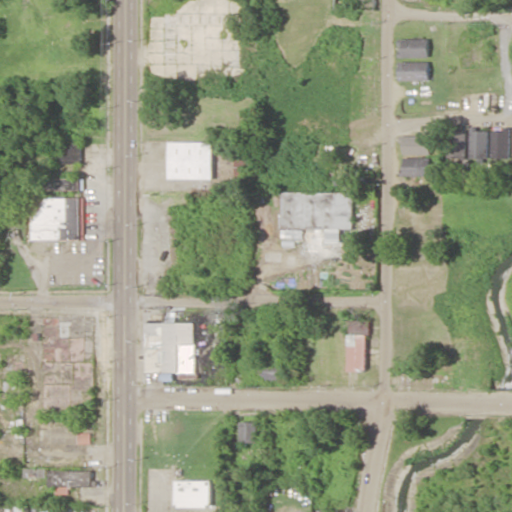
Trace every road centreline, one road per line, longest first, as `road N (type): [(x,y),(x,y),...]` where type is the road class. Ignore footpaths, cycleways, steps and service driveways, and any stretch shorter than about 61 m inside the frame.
road 1 (residential): [(366,511),(384,397),(389,0)]
road 2 (secondary): [(124,511),(125,0)]
road 3 (residential): [(511,397),(123,395)]
road 4 (residential): [(386,298),(0,300)]
road 5 (residential): [(387,122),(511,117)]
road 6 (residential): [(511,12),(389,11)]
